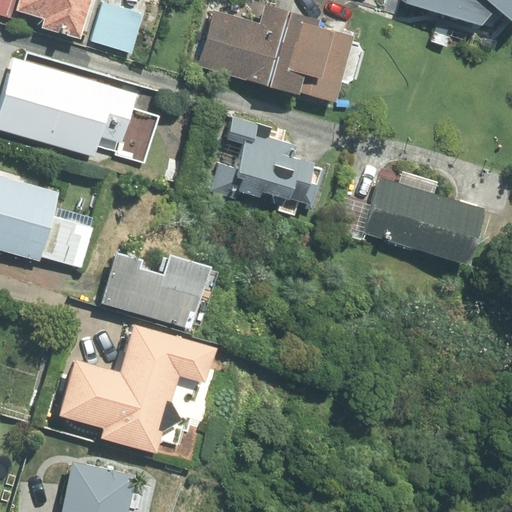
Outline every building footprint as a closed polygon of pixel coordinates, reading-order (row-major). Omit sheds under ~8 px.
[(0,0),(0,15),(6,17),(10,0),(0,0)] [(87,0),(16,0),(14,9),(41,17),(38,26),(77,37),(87,0)] [(490,1),(488,0),(406,0),(475,18),(490,1)] [(511,14),(511,0),(488,0),(490,1),(510,17),(511,14)] [(140,13),(101,1),(90,40),(129,51),(140,13)] [(256,21),(211,9),(196,63),(332,100),(351,31),(312,20),(313,16),(261,2),(256,21)] [(132,93),(13,58),(0,101),(0,128),(91,155),(97,135),(118,141),(132,93)] [(252,121),(229,115),(208,188),(233,196),(235,187),(310,209),(322,166),(306,162),(307,158),(286,151),(289,140),(264,132),(266,123),(252,119),(252,121)] [(0,249),(38,260),(40,257),(80,269),(92,226),(51,214),(58,192),(0,175),(0,249)] [(478,204),(376,175),(361,228),(463,257),(478,204)] [(139,255),(112,247),(97,299),(195,326),(212,267),(200,264),(201,259),(164,249),(158,268),(137,263),(139,255)] [(209,342),(128,320),(116,366),(69,354),(54,410),(97,422),(94,433),(153,450),(156,439),(177,445),(196,376),(199,377),(209,342)] [(124,511),(134,473),(69,458),(56,511),(124,511)]
